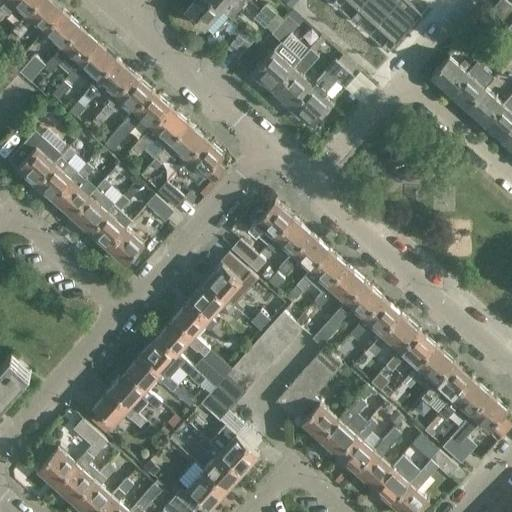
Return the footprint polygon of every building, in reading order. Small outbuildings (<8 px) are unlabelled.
[(27,11),(36,0),(5,0),(1,6),(0,6),(0,16),(2,18),(8,12),(9,12),(17,3),(27,11)] [(63,7),(54,0),(36,0),(27,11),(27,12),(13,28),(21,35),(35,19),(45,28),(63,7)] [(221,7),(212,0),(191,0),(184,8),(204,26),(221,7)] [(245,0),(212,0),(221,7),(222,6),(232,16),(245,0)] [(334,0),(333,1),(339,7),(344,0),(349,0),(359,9),(351,18),(352,18),(367,0),(334,0)] [(367,0),(352,18),(357,23),(365,14),(377,25),(399,0),(367,0)] [(399,0),(377,25),(390,36),(382,45),(388,51),(423,12),(409,0),(399,0)] [(282,8),(277,13),(266,3),(259,10),(277,26),(288,13),(282,8)] [(81,23),(63,7),(45,28),(62,44),(81,23)] [(277,26),(259,10),(254,16),(272,31),(277,26)] [(277,26),(272,31),(282,41),(299,23),(288,13),(277,26)] [(99,39),(81,23),(62,44),(63,44),(57,51),(74,66),(99,39)] [(228,45),(239,56),(255,38),(244,28),(228,45)] [(116,55),(99,39),(74,66),(66,76),(74,82),(88,66),(98,76),(116,55)] [(293,65),(272,87),(292,105),(312,82),(302,73),(320,54),(310,45),(293,65)] [(253,70),(272,87),(293,65),(273,47),(253,70)] [(33,51),(21,65),(18,67),(31,79),(44,65),(51,71),(60,61),(53,55),(46,63),(33,51)] [(0,53),(0,69),(9,78),(17,69),(0,53)] [(432,74),(450,90),(472,64),(465,57),(460,63),(450,54),(432,74)] [(134,71),(116,55),(98,76),(92,82),(84,92),(79,99),(85,104),(91,98),(100,89),(110,99),(134,71)] [(312,82),(292,105),(311,122),(332,100),(323,92),(336,79),(344,86),(354,75),(335,58),(312,82)] [(472,64),(450,90),(468,106),(486,86),(495,76),(477,59),(472,64)] [(9,78),(0,69),(0,85),(1,87),(9,78)] [(152,87),(134,71),(110,99),(108,101),(102,108),(103,108),(96,116),(102,121),(109,114),(115,108),(116,109),(125,99),(134,108),(152,87)] [(486,86),(468,106),(485,122),(503,102),(486,86)] [(170,103),(152,87),(134,108),(135,108),(130,114),(129,114),(120,124),(127,130),(136,120),(136,121),(142,115),(152,124),(170,103)] [(485,122),(503,138),(511,128),(511,91),(504,101),(503,102),(485,122)] [(170,103),(152,124),(145,131),(138,140),(132,146),(138,152),(144,146),(145,146),(150,140),(154,139),(163,147),(188,120),(170,103)] [(188,120),(163,147),(155,156),(162,163),(170,153),(172,155),(176,151),(185,159),(206,136),(188,120)] [(33,145),(18,163),(36,180),(54,159),(62,151),(36,127),(26,138),(33,145)] [(511,128),(503,138),(511,145),(511,128)] [(224,152),(206,136),(185,159),(178,166),(186,174),(196,163),(206,173),(224,152)] [(62,151),(54,159),(36,180),(54,195),(68,179),(71,176),(72,176),(78,169),(74,165),(68,160),(76,150),(69,143),(62,151)] [(72,211),(95,185),(85,176),(94,166),(96,163),(90,158),(88,160),(86,159),(78,169),(72,176),(71,176),(68,179),(54,195),(72,211)] [(95,185),(72,211),(89,227),(106,209),(107,208),(114,200),(113,199),(104,191),(112,182),(103,175),(95,185)] [(158,188),(177,205),(185,195),(167,178),(158,188)] [(165,217),(174,208),(155,191),(147,200),(165,217)] [(275,235),(293,215),(274,199),(256,219),(249,228),(256,235),(259,233),(269,242),(275,235)] [(108,243),(125,224),(107,208),(106,209),(89,227),(108,243)] [(310,231),(293,215),(275,235),(268,243),(276,250),(282,242),(293,251),(310,231)] [(125,224),(108,243),(126,260),(143,240),(125,224)] [(328,247),(310,231),(293,251),(300,258),(310,267),(328,247)] [(241,236),(232,246),(257,269),(266,259),(241,236)] [(328,283),(346,263),(328,247),(310,267),(297,283),(298,284),(293,290),(298,295),(304,289),(312,280),(323,290),(328,283)] [(259,276),(252,270),(229,249),(221,258),(223,260),(222,260),(206,279),(226,297),(227,298),(234,304),(259,276)] [(286,273),(300,258),(293,251),(279,267),(286,273)] [(364,280),(346,263),(328,283),(323,290),(309,304),(316,310),(321,304),(322,305),(335,290),(346,300),(364,280)] [(278,269),(269,279),(276,286),(285,275),(278,269)] [(226,297),(206,279),(190,297),(210,315),(220,305),(227,312),(229,311),(244,324),(250,318),(234,304),(227,298),(226,297)] [(382,296),(364,280),(346,300),(313,337),(321,344),(342,322),(340,320),(353,306),(364,316),(382,296)] [(400,312),(382,296),(364,316),(350,331),(357,337),(371,322),(382,331),(400,312)] [(210,315),(190,297),(174,314),(194,333),(210,315)] [(283,310),(275,319),(294,336),(302,327),(283,310)] [(400,312),(382,331),(368,347),(375,353),(389,338),(400,348),(418,328),(400,312)] [(194,333),(174,314),(158,332),(178,351),(194,333)] [(221,336),(221,335),(227,341),(233,335),(226,330),(227,329),(212,315),(204,323),(210,328),(211,327),(221,336)] [(275,319),(267,328),(286,345),(294,336),(275,319)] [(267,328),(259,338),(278,355),(286,345),(267,328)] [(435,344),(418,328),(400,348),(395,353),(386,363),(393,369),(407,354),(418,364),(435,344)] [(178,351),(158,332),(142,350),(162,368),(168,374),(169,374),(177,364),(178,364),(179,363),(189,372),(189,371),(195,376),(200,371),(194,365),(179,351),(178,351)] [(199,348),(205,353),(209,357),(215,351),(211,347),(195,333),(188,341),(198,349),(199,348)] [(259,338),(251,346),(269,364),(278,355),(259,338)] [(453,360),(435,344),(418,364),(404,379),(411,385),(425,370),(435,380),(453,360)] [(251,346),(242,356),(261,373),(269,364),(251,346)] [(342,363),(324,346),(316,355),(334,372),(342,363)] [(162,368),(142,350),(126,368),(146,386),(156,374),(162,380),(168,374),(162,368)] [(0,403),(31,369),(11,351),(0,363),(0,403)] [(316,355),(308,364),(326,381),(334,372),(316,355)] [(242,356),(234,365),(253,382),(261,373),(242,356)] [(448,402),(471,376),(453,360),(435,380),(422,395),(429,401),(434,395),(435,396),(438,393),(448,402)] [(308,364),(299,373),(318,390),(326,381),(308,364)] [(234,365),(226,374),(245,391),(253,382),(234,365)] [(146,386),(126,368),(109,386),(129,404),(138,412),(148,401),(155,407),(161,400),(146,386)] [(299,373),(291,383),(300,391),(310,399),(314,395),(318,390),(299,373)] [(162,380),(173,390),(180,396),(186,389),(179,383),(169,374),(168,374),(162,380)] [(226,374),(218,383),(236,400),(245,391),(226,374)] [(471,412),(489,392),(471,376),(448,402),(425,427),(433,434),(436,431),(432,427),(443,414),(447,417),(455,408),(466,418),(471,412)] [(218,383),(210,391),(229,408),(236,400),(218,383)] [(291,383),(275,401),(284,409),(300,391),(291,383)] [(138,412),(129,404),(109,386),(93,404),(113,422),(123,410),(139,424),(145,417),(138,412)] [(210,391),(201,401),(220,418),(229,408),(210,391)] [(300,391),(284,409),(293,417),(297,413),(303,418),(302,420),(320,436),(338,416),(320,400),(320,401),(314,395),(310,399),(300,391)] [(508,408),(489,392),(471,412),(466,418),(443,444),(461,460),(470,451),(460,442),(472,429),(471,427),(479,419),(490,428),(508,408)] [(356,432),(368,419),(358,410),(367,400),(359,393),(338,416),(320,436),(338,452),(356,432)] [(356,432),(338,452),(356,468),(374,448),(363,438),(378,421),(371,415),(356,432)] [(83,417),(74,426),(92,442),(100,433),(83,417)] [(374,448),(356,468),(374,484),(392,464),(382,455),(392,444),(391,443),(402,431),(395,424),(374,448)] [(236,431),(220,449),(242,470),(258,452),(236,431)] [(77,459),(56,483),(74,499),(94,475),(85,467),(95,456),(94,455),(108,439),(100,433),(92,442),(80,456),(77,459)] [(242,470),(204,435),(198,441),(214,455),(204,467),(226,487),(242,470)] [(77,459),(67,451),(58,443),(37,466),(56,483),(77,459)] [(410,481),(392,500),(404,511),(414,511),(428,497),(418,487),(439,464),(450,474),(458,464),(440,447),(410,480),(410,481)] [(94,475),(74,499),(88,511),(94,511),(113,492),(102,482),(116,466),(109,460),(95,476),(94,475)] [(392,464),(374,484),(392,500),(410,481),(410,480),(392,464)] [(226,487),(204,467),(187,485),(188,486),(184,491),(197,502),(201,498),(210,506),(226,487)] [(94,511),(126,511),(130,508),(120,498),(134,482),(127,475),(113,492),(94,511)] [(197,502),(184,491),(181,488),(172,497),(188,511),(192,511),(199,505),(197,502)] [(130,508),(126,511),(139,511),(152,498),(145,492),(130,508)] [(188,511),(172,497),(164,506),(165,507),(169,511),(188,511)]
